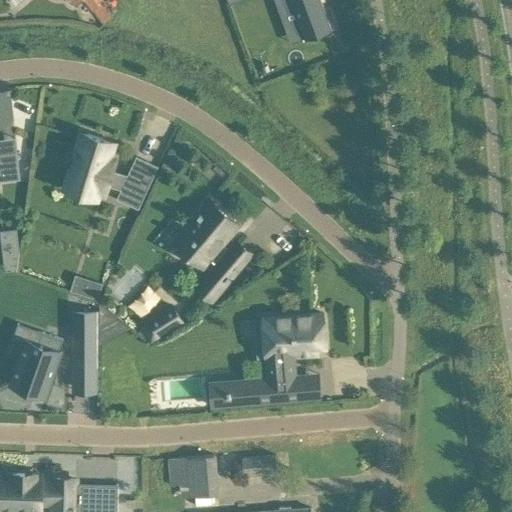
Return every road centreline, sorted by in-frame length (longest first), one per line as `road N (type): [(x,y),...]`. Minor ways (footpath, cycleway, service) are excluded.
road 1 (residential): [(0,72),(106,72),(203,122),(397,283)]
road 2 (residential): [(0,432),(173,433),(391,415)]
road 3 (residential): [(397,283),(388,99),(370,0)]
road 4 (residential): [(391,415),(397,283)]
